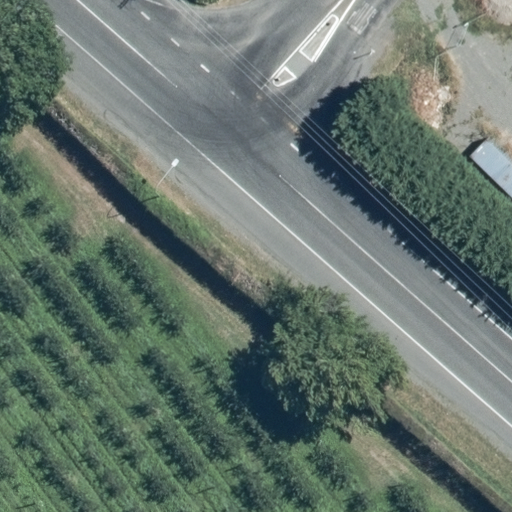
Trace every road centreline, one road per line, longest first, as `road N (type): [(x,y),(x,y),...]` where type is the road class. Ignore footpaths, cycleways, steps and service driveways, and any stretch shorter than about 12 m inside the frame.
road 1 (secondary): [(511,381),(228,131)]
road 2 (secondary): [(228,131),(78,0)]
road 3 (tertiary): [(347,0),(228,131)]
